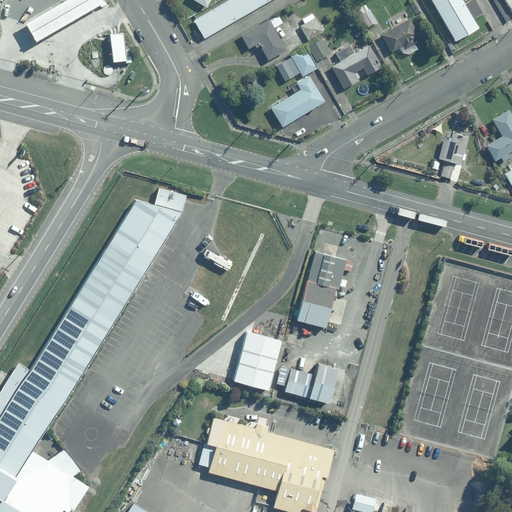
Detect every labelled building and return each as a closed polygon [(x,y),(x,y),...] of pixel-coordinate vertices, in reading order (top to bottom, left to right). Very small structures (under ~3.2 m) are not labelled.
[(102,28),(85,0),(30,0),(26,2),(34,16),(43,10),(65,49),(71,45),(81,61),(106,47),(97,31),(102,28)] [(226,0),(193,19),(204,38),(269,0),(226,0)] [(368,27),(378,21),(370,8),(369,9),(363,0),(362,0),(355,4),(368,27)] [(431,0),(437,9),(453,0),(431,0)] [(468,0),(464,2),(463,0),(453,0),(437,9),(445,25),(479,6),(476,0),(468,0)] [(483,13),(479,6),(445,25),(454,41),(479,27),(475,18),(483,13)] [(325,30),(316,16),(300,26),(308,40),(325,30)] [(420,35),(410,17),(381,33),(392,51),(403,45),(405,48),(416,42),(414,38),(420,35)] [(259,42),(268,59),(287,49),(270,18),(240,34),(247,48),(259,42)] [(331,53),(322,37),(308,45),(317,61),(331,53)] [(382,65),(370,44),(355,51),(351,44),(336,52),(341,60),(331,65),(344,87),(359,79),(354,71),(364,66),(368,74),(382,65)] [(290,53),(303,75),(318,67),(305,45),(290,53)] [(309,75),(297,82),(300,89),(271,107),(283,126),(325,101),(309,75)] [(494,159),(499,155),(502,159),(509,155),(507,151),(511,148),(511,114),(508,107),(490,117),(500,134),(485,142),(494,159)] [(449,138),(442,136),(437,156),(444,158),(454,160),(459,162),(466,135),(451,130),(449,138)] [(454,160),(444,158),(440,174),(450,177),(454,160)] [(506,168),(502,161),(497,164),(501,171),(506,168)] [(135,197),(0,406),(0,488),(1,489),(184,206),(135,197)] [(323,253),(324,247),(318,245),(316,252),(308,280),(306,279),(296,319),(326,327),(336,287),(339,288),(344,269),(351,271),(354,261),(323,253)] [(339,366),(318,361),(315,373),(281,365),(276,383),(285,385),(283,393),(302,398),(302,395),(330,402),(339,366)] [(318,511),(336,446),(216,414),(210,438),(219,440),(211,470),(281,488),(277,503),(310,511),(318,511)] [(3,495),(0,493),(0,511),(62,511),(83,480),(34,448),(3,495)] [(373,511),(377,498),(360,493),(356,509),(367,511),(373,511)] [(132,511),(152,511),(139,503),(132,511)]
